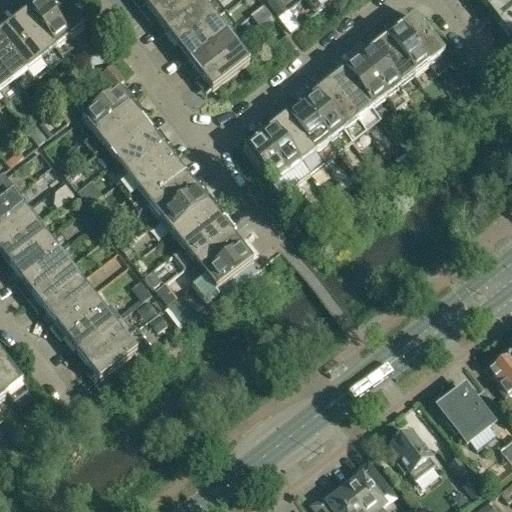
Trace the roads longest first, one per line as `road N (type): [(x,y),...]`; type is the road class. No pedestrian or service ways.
road 1 (secondary): [(194,511),(511,269)]
road 2 (residential): [(202,144),(390,0)]
road 3 (residential): [(202,144),(89,0)]
road 4 (residential): [(285,250),(202,144)]
